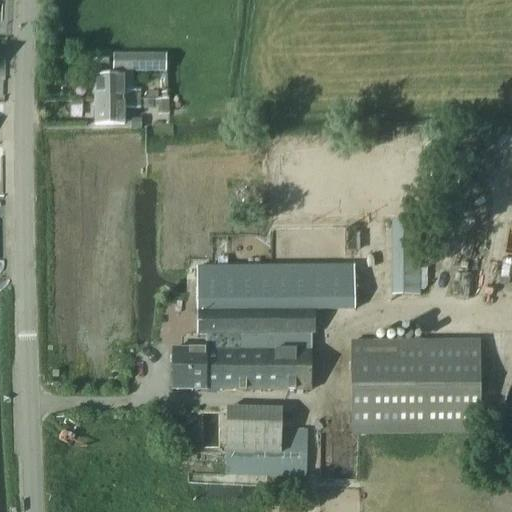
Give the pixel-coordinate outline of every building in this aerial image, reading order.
[(114,55),(114,71),(166,72),(166,56),(114,55)] [(95,77),(95,101),(140,100),(140,82),(128,83),(128,93),(124,93),(124,77),(95,77)] [(140,100),(95,101),(96,125),(125,125),(124,109),(128,109),(140,108),(140,100)] [(168,100),(155,101),(155,108),(158,108),(159,115),(169,115),(168,100)] [(140,118),(130,118),(130,129),(140,129),(140,118)] [(396,223),(397,292),(422,292),(422,223),(396,223)] [(352,308),(352,270),(192,270),(192,308),(196,308),(195,332),(207,332),(312,332),(315,332),(316,308),(352,308)] [(206,350),(173,349),(173,390),(206,390),(312,390),(312,332),(207,332),(206,350)] [(352,342),(352,434),(481,433),(481,341),(352,342)] [(226,473),(307,475),(308,430),(283,429),(283,409),(228,408),(227,452),(226,473)]
